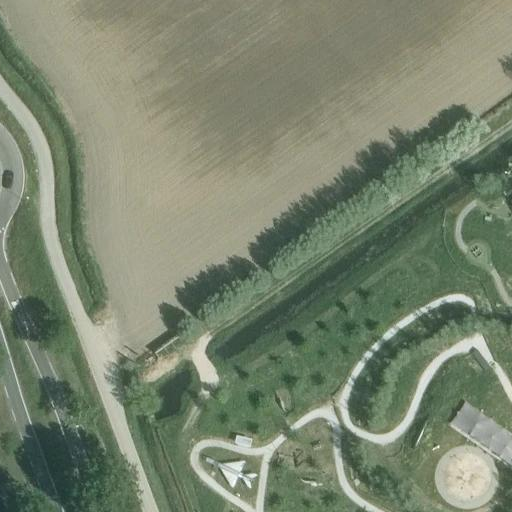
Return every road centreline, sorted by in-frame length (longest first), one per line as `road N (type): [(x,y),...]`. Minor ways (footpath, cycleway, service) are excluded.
road 1 (unclassified): [(150,511),(50,244),(39,140),(0,85)]
road 2 (secondary): [(97,511),(0,264)]
road 3 (secondary): [(0,354),(55,511)]
